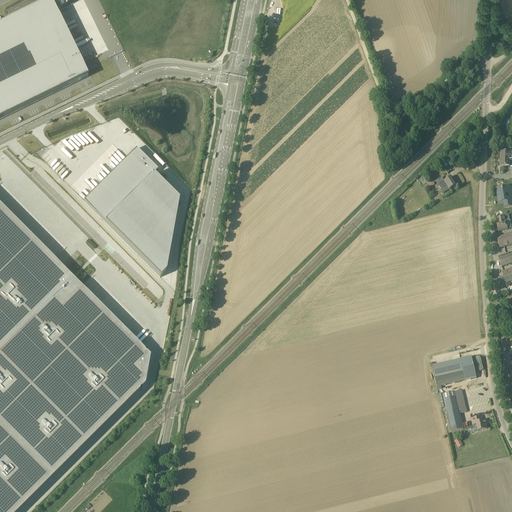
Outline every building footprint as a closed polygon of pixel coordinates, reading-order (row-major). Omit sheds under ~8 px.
[(51,0),(0,24),(0,119),(88,77),(56,11),(51,0)] [(164,278),(170,272),(181,208),(182,200),(157,175),(161,170),(140,149),(87,201),(164,278)] [(509,166),(509,160),(511,160),(511,151),(510,151),(501,151),(501,165),(509,166)] [(440,178),(436,181),(443,193),(456,185),(451,177),(442,182),(440,178)] [(504,208),(511,206),(511,201),(509,202),(507,190),(503,190),(502,188),(497,189),(500,204),(503,203),(504,208)] [(0,511),(18,511),(140,391),(140,390),(141,389),(142,389),(145,386),(145,385),(144,385),(149,358),(150,358),(150,357),(147,354),(146,354),(145,352),(80,286),(79,287),(64,273),(65,272),(0,206),(0,511)] [(498,231),(503,230),(507,229),(505,222),(509,221),(508,216),(504,217),(496,219),(497,223),(496,224),(498,231)] [(511,233),(496,238),(499,248),(511,244),(511,233)] [(511,254),(499,259),(502,267),(511,263),(511,254)] [(506,270),(503,271),(502,272),(503,276),(511,272),(511,267),(506,270)] [(511,280),(511,272),(503,276),(500,277),(502,284),(511,281),(511,280)] [(465,381),(462,369),(434,376),(437,390),(441,389),(441,387),(465,381)] [(455,392),(460,414),(467,412),(462,390),(455,392)] [(460,414),(455,392),(442,395),(451,432),(463,430),(460,414)] [(474,432),(478,431),(487,429),(485,422),(487,421),(486,420),(482,421),(481,417),(471,419),(473,425),(472,426),(474,432)]
